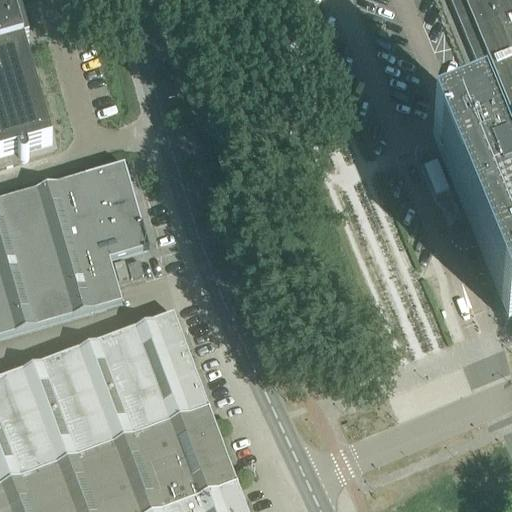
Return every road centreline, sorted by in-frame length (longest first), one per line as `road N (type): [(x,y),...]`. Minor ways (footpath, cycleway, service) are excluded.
road 1 (tertiary): [(305,480),(207,261),(131,0)]
road 2 (unclassified): [(305,480),(501,401)]
